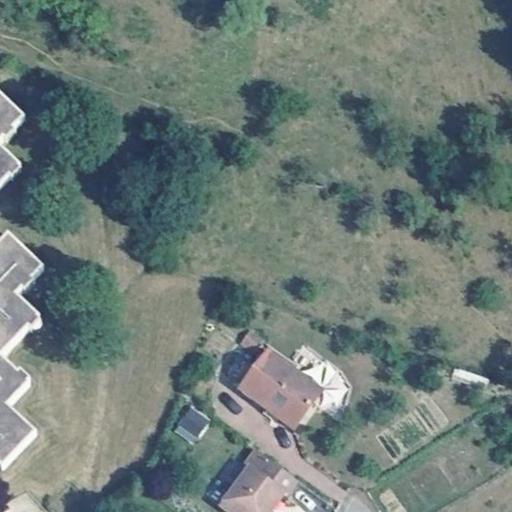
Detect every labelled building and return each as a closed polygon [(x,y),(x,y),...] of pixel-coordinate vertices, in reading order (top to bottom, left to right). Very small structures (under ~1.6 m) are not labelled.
[(0,189),(10,179),(13,182),(22,172),(20,169),(22,167),(19,163),(17,164),(0,147),(0,142),(3,139),(7,141),(16,132),(13,129),(24,116),(0,93),(0,189)] [(0,353),(2,356),(29,330),(31,331),(41,323),(37,320),(39,317),(18,296),(24,289),(27,292),(37,281),(34,279),(44,268),(9,235),(0,244),(0,353)] [(274,341),(256,326),(250,333),(268,347),(274,341)] [(326,388),(273,348),(245,386),(299,427),(326,388)] [(2,356),(0,353),(0,461),(5,466),(35,434),(8,406),(31,384),(28,382),(31,379),(22,370),(19,373),(2,356)] [(190,406),(172,429),(192,444),(210,421),(190,406)] [(301,480),(260,450),(248,466),(253,470),(223,507),(229,511),(273,511),(277,508),(271,503),(282,488),(288,493),(290,494),(301,480)] [(288,493),(282,488),(271,503),(277,508),(288,493)]
